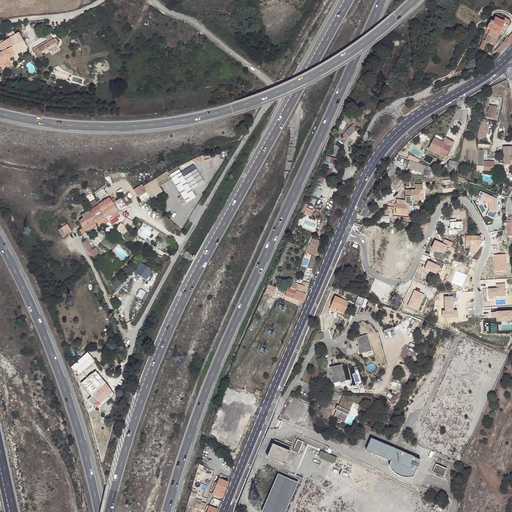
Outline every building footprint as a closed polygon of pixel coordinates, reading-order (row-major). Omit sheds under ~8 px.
[(504,22),(506,18),(496,14),(493,21),(490,20),(485,32),(488,34),(496,38),(504,22)] [(0,48),(2,52),(0,52),(0,63),(26,49),(19,33),(15,34),(14,31),(7,34),(9,38),(0,43),(0,48)] [(488,34),(485,32),(482,39),(482,40),(479,47),(484,49),(487,42),(493,44),(496,38),(488,34)] [(498,54),(507,45),(504,42),(501,44),(495,50),(498,54)] [(43,45),(39,48),(38,48),(40,54),(48,49),(45,44),(43,45)] [(497,109),(489,107),(486,119),(494,121),(497,109)] [(482,124),(480,123),(477,135),(477,137),(479,138),(480,138),(482,137),(483,136),(484,135),(485,134),(486,133),(487,131),(487,130),(486,128),(484,125),(483,124),(482,124)] [(344,133),(349,137),(353,140),(359,134),(352,128),(351,126),(344,133)] [(359,134),(353,140),(356,142),(362,136),(359,134)] [(444,144),(434,138),(428,149),(438,154),(444,144)] [(340,154),(342,147),(335,144),(332,151),(340,154)] [(503,165),(511,164),(511,146),(502,146),(503,165)] [(457,162),(449,161),(446,172),(454,174),(457,162)] [(489,167),(494,167),(494,161),(483,161),(483,171),(489,171),(489,167)] [(196,196),(179,170),(169,176),(170,177),(171,179),(186,202),(196,196)] [(167,171),(144,186),(147,191),(151,197),(162,190),(158,184),(170,177),(169,176),(167,171)] [(140,185),(133,189),(138,196),(146,191),(142,184),(141,183),(139,184),(140,185)] [(421,188),(414,188),(414,191),(404,191),(404,204),(404,205),(399,205),(395,205),(395,215),(408,215),(408,207),(411,207),(411,201),(418,201),(418,196),(418,193),(420,193),(421,193),(421,188)] [(110,197),(113,202),(117,209),(113,212),(107,216),(109,219),(120,211),(119,209),(120,208),(119,207),(125,203),(121,195),(115,199),(113,195),(110,197)] [(117,209),(113,202),(110,197),(109,197),(101,202),(98,204),(107,216),(113,212),(117,209)] [(107,216),(98,204),(89,210),(96,223),(107,216)] [(96,223),(89,210),(82,215),(83,217),(80,221),(81,223),(77,225),(82,234),(84,234),(84,230),(96,223)] [(96,223),(98,226),(109,219),(107,216),(96,223)] [(63,227),(62,228),(66,235),(71,231),(67,224),(65,226),(63,227)] [(480,246),(480,236),(465,236),(466,245),(470,245),(470,252),(475,252),(480,246)] [(86,238),(83,243),(88,253),(92,250),(86,238)] [(321,251),(320,250),(319,250),(322,242),(317,240),(312,253),(317,255),(319,256),(321,251)] [(455,278),(448,275),(445,282),(452,285),(455,278)] [(302,286),(296,284),(293,282),(290,288),(306,294),(306,292),(309,283),(303,282),(302,286)] [(275,288),(269,285),(266,293),(272,295),(275,288)] [(304,300),(306,294),(290,288),(290,286),(288,285),(286,296),(294,299),(295,297),(304,300)] [(346,309),(347,306),(349,302),(335,296),(329,309),(343,315),(346,309)] [(367,335),(356,338),(358,346),(357,346),(359,354),(366,351),(366,352),(372,351),(367,335)] [(345,381),(341,365),(330,367),(332,376),(331,376),(332,383),(340,381),(340,382),(345,381)] [(97,373),(93,377),(100,386),(105,383),(97,373)] [(86,400),(89,402),(91,401),(93,403),(96,407),(100,403),(99,401),(111,391),(105,383),(100,386),(93,377),(82,385),(90,396),(86,400)] [(99,401),(100,403),(101,404),(111,396),(114,394),(111,391),(99,401)] [(351,404),(353,405),(354,401),(343,396),(341,399),(351,404)] [(351,404),(341,399),(333,417),(342,422),(351,404)] [(291,447),(274,439),(267,456),(284,464),(291,447)] [(396,450),(371,439),(366,450),(391,461),(389,466),(390,469),(392,472),(396,474),(399,475),(406,477),(413,477),(420,460),(396,450)] [(303,442),(297,440),(292,451),(298,453),(299,452),(300,453),(304,443),(303,443),(303,442)] [(336,458),(321,451),(319,456),(320,456),(320,458),(332,463),(333,462),(334,463),(336,458)] [(447,469),(436,464),(432,472),(443,477),(447,469)] [(284,511),(296,483),(278,475),(262,511),(284,511)] [(222,498),(229,483),(219,478),(212,494),(222,498)] [(204,508),(205,506),(194,502),(191,501),(193,497),(194,493),(191,491),(187,504),(191,506),(197,508),(199,509),(204,510),(204,508)]
